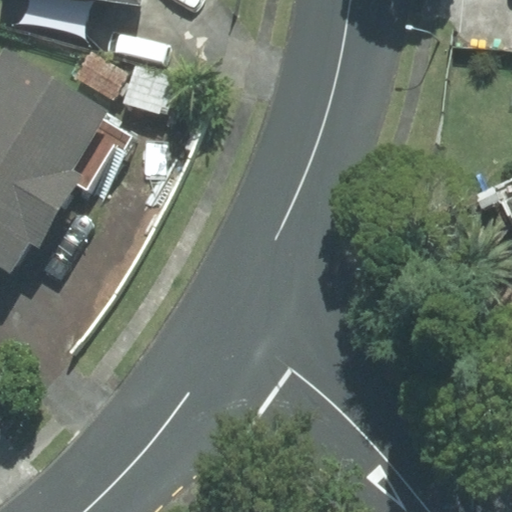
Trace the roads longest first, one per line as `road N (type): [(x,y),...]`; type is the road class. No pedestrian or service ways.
road 1 (residential): [(241,307),(311,150),(345,0)]
road 2 (residential): [(431,511),(241,307)]
road 3 (residential): [(78,511),(137,461),(241,307)]
